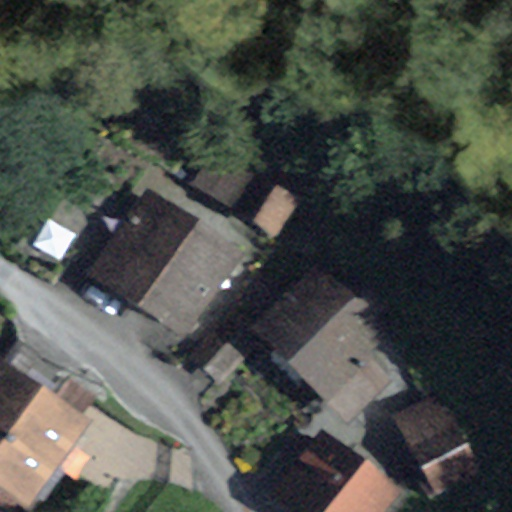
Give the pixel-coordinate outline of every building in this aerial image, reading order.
[(203,151),(187,177),(276,234),(294,205),(203,151)] [(146,200),(96,273),(185,334),(235,261),(146,200)] [(248,310),(247,311),(266,329),(352,414),(383,383),(355,359),(374,340),(361,327),(376,312),(352,289),(337,304),(317,284),(298,304),(276,282),(248,310)] [(223,377),(266,329),(247,311),(248,310),(241,304),(196,354),(223,377)] [(0,478),(25,497),(91,395),(17,346),(0,372),(0,478)] [(436,401),(404,417),(442,490),(473,472),(436,401)] [(279,497),(298,511),(382,511),(394,497),(323,442),(279,497)]
